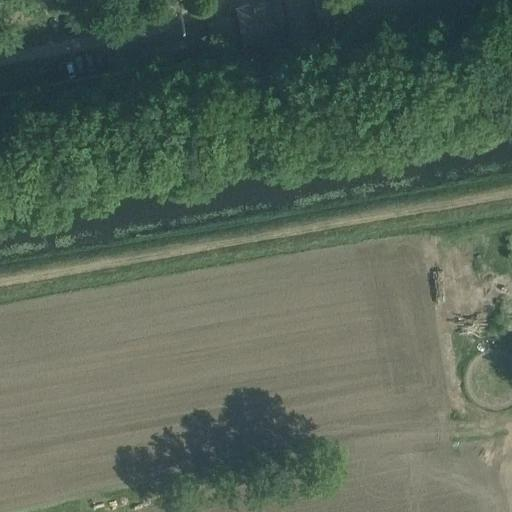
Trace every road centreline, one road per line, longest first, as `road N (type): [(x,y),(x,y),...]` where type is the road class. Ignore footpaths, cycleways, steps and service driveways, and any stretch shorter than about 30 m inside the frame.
road 1 (track): [(511,48),(0,142)]
road 2 (track): [(511,194),(0,283)]
road 3 (unknown): [(210,0),(172,18),(50,36),(0,52)]
